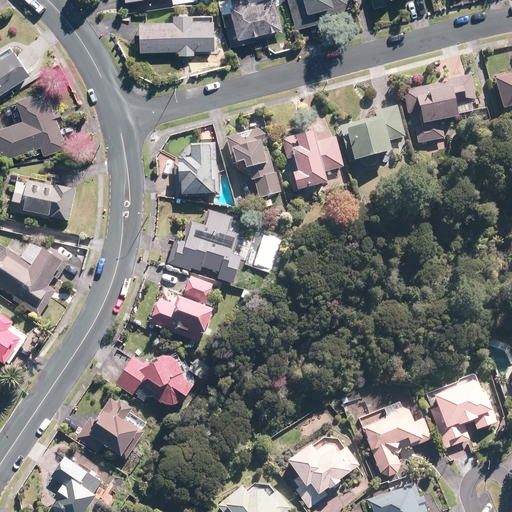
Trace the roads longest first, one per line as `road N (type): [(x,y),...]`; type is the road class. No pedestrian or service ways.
road 1 (residential): [(511,18),(115,118)]
road 2 (tertiary): [(115,118),(126,181),(117,267),(92,327),(0,464)]
road 3 (tertiary): [(45,0),(75,33),(115,118)]
